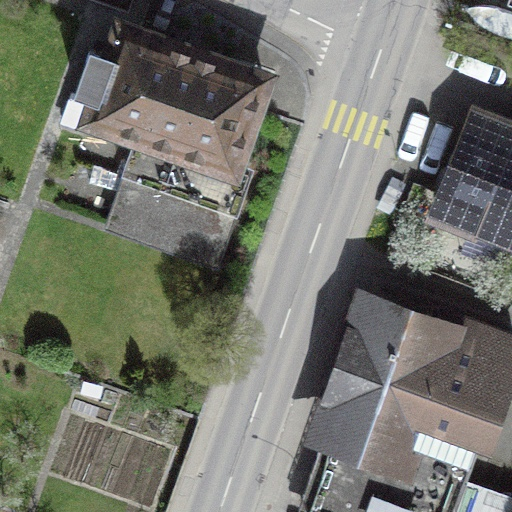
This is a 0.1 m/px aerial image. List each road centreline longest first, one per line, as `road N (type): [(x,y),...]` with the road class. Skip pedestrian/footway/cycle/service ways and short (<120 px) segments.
road 1 (secondary): [(382,47),(219,511)]
road 2 (unclassified): [(382,47),(270,0)]
